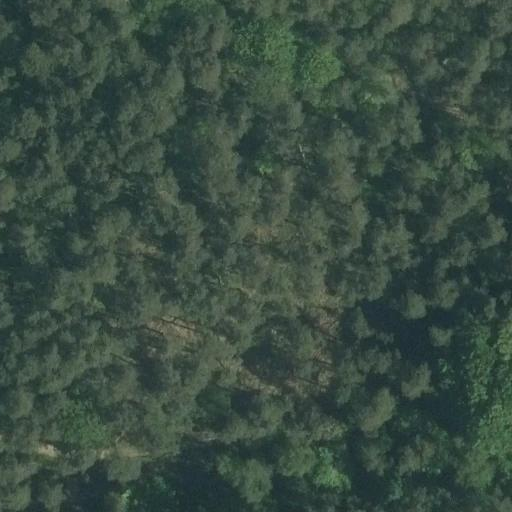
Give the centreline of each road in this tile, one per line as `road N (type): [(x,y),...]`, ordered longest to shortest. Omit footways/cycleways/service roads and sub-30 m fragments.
road 1 (track): [(0,436),(104,462),(156,449),(511,410)]
road 2 (track): [(511,141),(236,0)]
